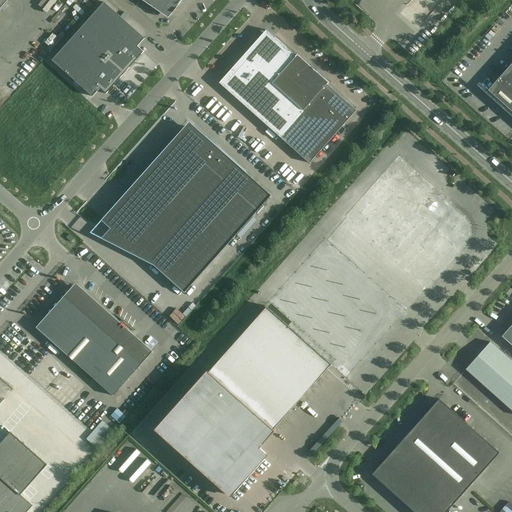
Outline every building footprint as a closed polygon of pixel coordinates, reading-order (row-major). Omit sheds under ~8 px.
[(72,0),(70,0),(68,7),(78,11),(81,3),(72,0)] [(137,0),(155,16),(169,0),(137,0)] [(106,94),(143,52),(137,47),(145,39),(104,2),(52,60),(93,97),(100,89),(106,94)] [(266,30),(219,83),(309,163),(356,110),(327,84),(328,83),(297,55),(296,56),(266,30)] [(511,63),(495,82),(511,97),(511,63)] [(153,265),(160,271),(184,293),(271,195),(247,173),(189,122),(90,233),(153,265)] [(152,352),(82,289),(42,333),(113,396),(152,352)] [(177,307),(173,315),(178,317),(182,310),(177,307)] [(267,455),(259,448),(331,368),(266,309),(208,372),(207,371),(154,429),(229,497),(267,455)] [(511,324),(502,336),(511,345),(511,324)] [(511,361),(490,342),(466,369),(511,410),(511,361)] [(380,467),(374,474),(410,506),(409,507),(414,511),(446,511),(499,453),(439,399),(405,437),(406,438),(386,460),(380,461),(380,467)] [(0,511),(26,511),(32,506),(20,495),(47,465),(11,432),(0,444),(0,511)] [(276,474),(272,478),(278,484),(282,481),(276,474)] [(174,504),(188,489),(179,481),(160,501),(165,505),(165,504),(169,509),(174,504)]
